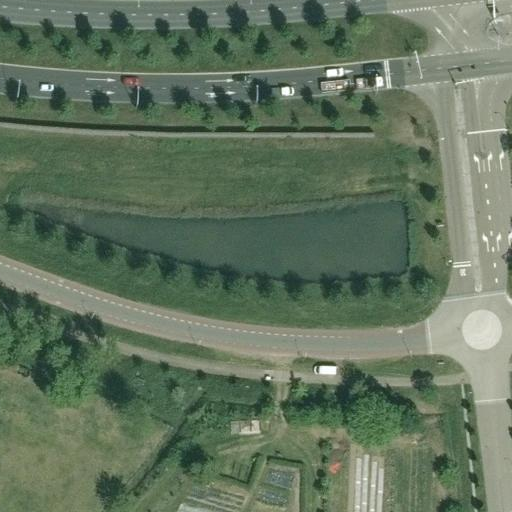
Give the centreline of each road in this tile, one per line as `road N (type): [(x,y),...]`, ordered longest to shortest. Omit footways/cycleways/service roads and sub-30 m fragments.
road 1 (tertiary): [(477,332),(329,345),(266,341),(163,326),(0,271)]
road 2 (primary): [(0,77),(208,87),(441,68)]
road 3 (primary): [(366,0),(231,14),(0,6)]
road 4 (tertiary): [(477,332),(493,296),(496,220),(482,64)]
road 5 (tertiary): [(441,68),(466,301),(477,332)]
road 6 (unclassified): [(503,511),(489,373),(477,332)]
